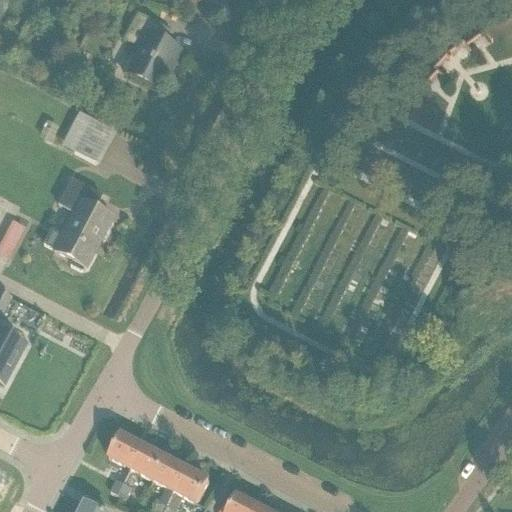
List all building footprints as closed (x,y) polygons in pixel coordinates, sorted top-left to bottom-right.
[(192,0),(223,17),(232,0),(192,0)] [(160,92),(179,55),(163,47),(170,34),(137,17),(124,43),(138,50),(126,75),(160,92)] [(99,168),(116,136),(113,134),(114,132),(79,113),(61,148),(99,168)] [(85,272),(111,221),(94,212),(101,199),(71,182),(58,208),(74,216),(62,238),(51,232),(43,247),(54,253),(53,255),(71,264),(69,268),(81,274),(83,271),(85,272)] [(13,218),(0,243),(0,253),(10,259),(27,225),(13,218)] [(0,289),(0,319),(3,321),(12,293),(0,289)] [(0,337),(0,383),(19,348),(0,337)] [(121,438),(109,461),(122,468),(132,473),(144,450),(121,438)] [(144,450),(132,473),(139,477),(152,484),(164,461),(144,450)] [(164,461),(152,484),(166,491),(155,511),(166,511),(175,496),(188,473),(164,461)] [(175,496),(166,511),(176,511),(182,500),(196,507),(208,484),(188,473),(175,496)] [(115,482),(110,494),(118,498),(124,487),(115,482)] [(118,498),(126,502),(132,491),(124,487),(118,498)] [(258,511),(260,511),(237,499),(230,511),(258,511)]
